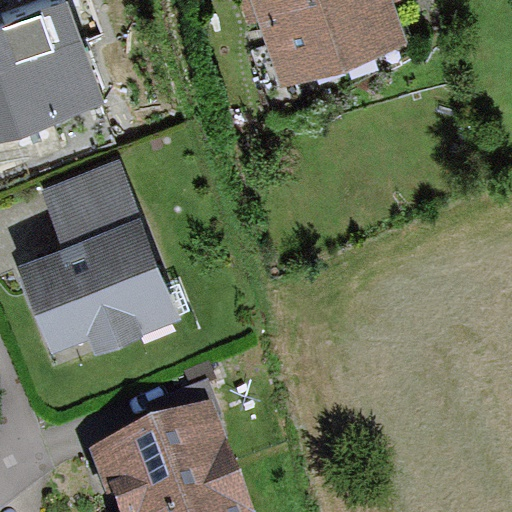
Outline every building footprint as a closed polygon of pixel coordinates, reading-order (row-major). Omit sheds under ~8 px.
[(106,88),(74,0),(14,0),(0,5),(0,126),(51,108),(106,88)] [(254,0),(282,78),(409,35),(396,0),(254,0)] [(0,126),(0,163),(63,141),(51,108),(0,126)] [(19,254),(53,343),(91,328),(97,343),(181,311),(120,153),(42,183),(63,237),(19,254)] [(213,411),(217,423),(224,420),(210,383),(145,408),(155,434),(213,411)] [(155,434),(89,460),(109,511),(252,511),(217,423),(213,411),(155,434)]
